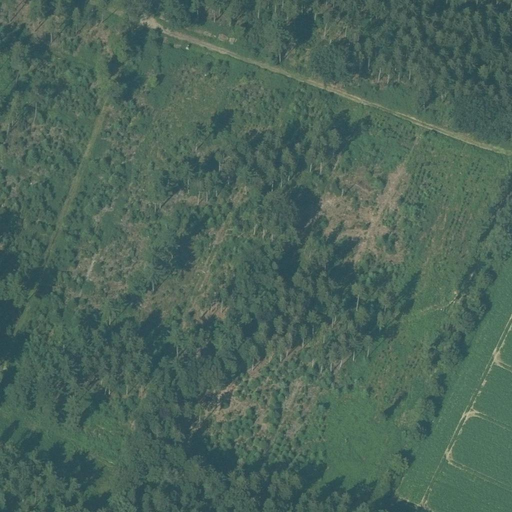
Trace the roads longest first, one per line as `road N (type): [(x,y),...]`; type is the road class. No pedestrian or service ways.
road 1 (track): [(109,0),(511,148)]
road 2 (track): [(0,370),(145,0)]
